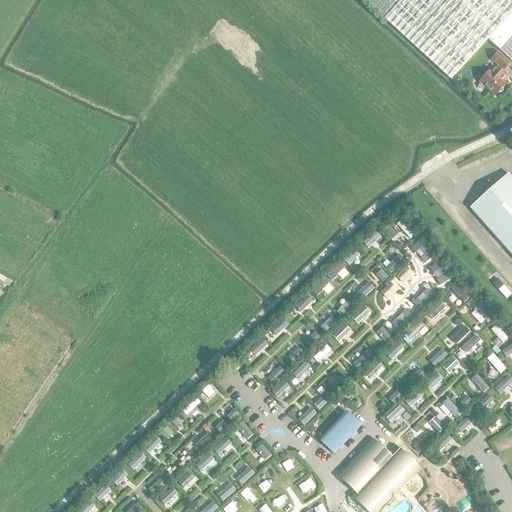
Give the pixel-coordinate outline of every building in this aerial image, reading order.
[(511,61),(511,60),(511,0),(401,0),(385,18),(452,79),(488,39),(511,61)] [(498,65),(492,72),(490,70),(480,82),(496,96),(498,93),(501,93),(502,92),(503,90),(503,87),(506,85),(502,81),(506,76),(501,72),(503,69),(504,70),(510,63),(498,53),(492,59),(498,65)] [(511,177),(509,174),(470,208),(511,255),(511,177)] [(398,256),(386,267),(392,273),(403,261),(398,256)] [(406,268),(397,277),(403,284),(413,275),(406,268)] [(388,277),(381,271),(376,276),(383,282),(388,277)] [(369,283),(354,297),(360,302),(374,289),(369,283)] [(391,284),(381,293),(388,300),(397,291),(391,284)] [(351,301),(339,313),(344,318),(357,306),(351,301)] [(364,308),(352,320),(358,325),(369,313),(364,308)] [(331,317),(320,328),(326,334),(337,322),(331,317)] [(464,325),(450,338),(456,343),(469,330),(464,325)] [(345,326),(334,338),(339,343),(350,331),(345,326)] [(392,339),(382,329),(376,334),(386,344),(392,339)] [(315,332),(304,343),(309,349),(321,337),(315,332)] [(474,334),(461,347),(466,352),(480,339),(474,334)] [(399,341),(386,354),(391,360),(405,347),(399,341)] [(511,343),(502,350),(506,356),(511,352),(511,343)] [(326,345),(313,358),(318,364),(332,350),(326,345)] [(298,347),(287,359),(292,364),(304,353),(298,347)] [(442,347),(428,360),(434,365),(447,352),(442,347)] [(366,352),(354,364),(360,370),(372,357),(366,352)] [(506,367),(492,353),(487,358),(500,372),(506,367)] [(453,357),(443,367),(448,373),(458,362),(453,357)] [(377,360),(364,373),(370,379),(383,365),(377,360)] [(304,363),(293,375),(299,380),(310,369),(304,363)] [(278,367),(267,378),(273,384),(284,372),(278,367)] [(420,368),(409,379),(415,384),(425,373),(420,368)] [(438,372),(424,386),(430,391),(443,378),(438,372)] [(489,387),(476,373),(470,378),(483,393),(489,387)] [(511,378),(509,375),(495,389),(500,394),(511,382),(511,378)] [(340,376),(330,387),(335,392),(346,382),(340,376)] [(284,382),(273,394),(279,399),(290,388),(284,382)] [(398,388),(388,399),(394,404),(404,393),(398,388)] [(418,389),(405,402),(411,407),(424,395),(418,389)] [(326,392),(313,405),(319,410),(331,398),(326,392)] [(487,394),(474,407),(479,412),(493,399),(487,394)] [(471,401),(466,395),(460,401),(465,406),(471,401)] [(461,412),(448,398),(442,403),(455,417),(461,412)] [(399,404),(386,418),(391,423),(405,410),(399,404)] [(232,420),(240,414),(234,408),(227,415),(232,420)] [(310,409),(298,422),(303,427),(316,414),(310,409)] [(333,426),(319,441),(334,455),(348,440),(362,425),(347,411),(333,426)] [(469,414),(456,427),(461,432),(475,419),(469,414)] [(171,421),(177,428),(184,423),(177,415),(171,421)] [(444,427),(434,417),(428,423),(438,433),(444,427)] [(220,432),(227,425),(222,420),(214,427),(220,432)] [(253,434),(242,421),(237,426),(247,439),(253,434)] [(160,431),(167,438),(173,433),(166,425),(160,431)] [(208,431),(196,442),(201,448),(214,436),(208,431)] [(448,432),(434,446),(440,451),(453,438),(448,432)] [(157,436),(144,447),(149,453),(162,441),(157,436)] [(226,437),(214,448),(219,454),(231,442),(226,437)] [(374,440),(343,473),(353,482),(351,485),(350,485),(358,492),(353,497),(368,511),(376,511),(416,471),(419,467),(400,449),(392,457),(374,440)] [(271,456),(262,444),(256,449),(266,460),(271,456)] [(141,452),(128,463),(133,469),(146,458),(141,452)] [(208,453),(196,465),(201,471),(213,459),(208,453)] [(187,455),(179,463),(182,466),(191,458),(187,455)] [(173,466),(164,474),(168,478),(177,470),(173,466)] [(250,467),(237,478),(242,484),(255,472),(250,467)] [(123,469),(111,480),(116,486),(128,475),(123,469)] [(189,472),(179,482),(184,487),(194,478),(189,472)] [(162,477),(149,489),(154,494),(167,483),(162,477)] [(231,482),(217,495),(223,501),(236,488),(231,482)] [(106,484),(94,495),(100,501),(111,490),(106,484)] [(172,487),(158,500),(164,505),(177,492),(172,487)] [(90,500),(78,511),(79,511),(88,511),(95,505),(90,500)] [(214,501),(199,511),(211,511),(218,507),(214,501)] [(137,503),(127,511),(138,511),(142,509),(137,503)]
